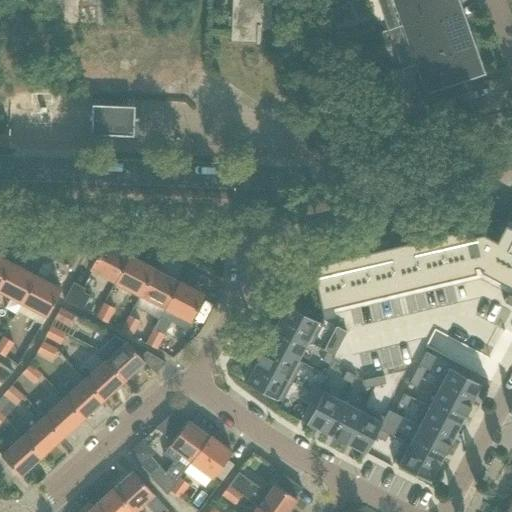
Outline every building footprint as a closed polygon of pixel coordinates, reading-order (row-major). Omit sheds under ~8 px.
[(270,26),(271,6),(270,0),(231,0),(230,41),(255,42),(255,44),(258,44),(259,26),(270,26)] [(456,0),(393,0),(426,91),(425,91),(426,92),(482,72),(456,0)] [(319,9),(303,14),(306,24),(323,18),(319,9)] [(471,111),(465,92),(451,97),(433,103),(439,119),(471,111)] [(134,107),(91,105),(89,138),(133,139),(133,124),(134,107)] [(316,110),(310,112),(312,129),(321,126),(316,110)] [(333,251),(308,257),(312,273),(311,273),(312,274),(320,309),(322,317),(333,314),(344,363),(363,374),(443,357),(424,347),(434,329),(484,355),(511,304),(511,228),(504,224),(500,232),(499,232),(496,239),(495,240),(490,237),(489,237),(481,233),(472,235),(466,236),(464,228),(463,228),(462,221),(437,227),(437,226),(333,250),(333,251)] [(115,282),(129,255),(103,242),(89,269),(115,282)] [(139,295),(153,268),(129,255),(115,282),(139,295)] [(0,282),(10,263),(0,257),(0,282)] [(0,291),(21,303),(35,275),(10,263),(0,282),(0,291)] [(164,308),(178,281),(153,268),(139,295),(134,306),(159,319),(164,308)] [(61,289),(35,275),(21,303),(47,316),(61,289)] [(73,281),(67,293),(64,300),(82,309),(89,296),(82,292),(85,287),(73,281)] [(204,294),(178,281),(164,308),(189,321),(204,294)] [(108,322),(115,308),(103,302),(96,317),(108,322)] [(22,303),(18,310),(42,322),(45,316),(22,303)] [(285,304),(274,323),(308,341),(307,342),(310,344),(311,344),(322,324),(322,323),(285,304)] [(60,307),(55,317),(69,325),(74,314),(60,307)] [(128,315),(121,330),(132,336),(140,321),(128,315)] [(274,323),(264,343),(297,360),(298,359),(307,342),(308,341),(274,323)] [(60,342),(65,332),(51,325),(46,335),(60,342)] [(163,334),(152,328),(145,342),(155,348),(163,334)] [(0,352),(5,356),(14,343),(3,336),(0,339),(0,352)] [(144,362),(131,347),(126,342),(114,336),(96,352),(123,381),(144,362)] [(51,360),(57,348),(43,341),(37,353),(51,360)] [(264,343),(254,363),(291,382),(302,362),(298,359),(297,360),(264,343)] [(326,351),(321,360),(329,364),(334,355),(326,351)] [(425,351),(418,364),(425,368),(429,370),(436,357),(425,351)] [(123,381),(96,352),(76,371),(84,380),(102,400),(123,381)] [(254,363),(244,382),(281,402),(291,382),(254,363)] [(42,374),(30,364),(22,373),(33,384),(42,374)] [(418,364),(413,374),(420,378),(425,368),(418,364)] [(438,386),(437,386),(470,404),(481,384),(448,367),(438,386)] [(346,371),(342,379),(351,383),(355,376),(346,371)] [(413,374),(408,383),(415,387),(420,378),(413,374)] [(383,375),(373,377),(375,386),(385,383),(383,375)] [(373,377),(362,380),(365,389),(375,386),(373,377)] [(102,400),(84,380),(63,399),(82,419),(102,400)] [(312,384),(308,391),(319,396),(322,390),(323,389),(312,384)] [(431,389),(423,404),(460,423),(470,404),(437,386),(438,386),(433,384),(431,389)] [(23,395),(12,385),(3,394),(15,405),(23,395)] [(315,403),(305,423),(325,433),(342,400),(322,390),(319,396),(316,402),(315,403)] [(308,391),(305,397),(315,403),(316,402),(319,396),(308,391)] [(403,393),(398,403),(406,407),(410,397),(403,393)] [(82,419),(63,399),(43,417),(61,438),(82,419)] [(342,400),(325,433),(344,443),(361,410),(359,409),(342,400)] [(413,423),(412,423),(417,426),(417,425),(450,442),(460,423),(423,404),(413,423)] [(361,410),(344,443),(364,453),(370,441),(374,435),(377,428),(382,419),(384,416),(380,414),(363,405),(361,410)] [(382,419),(377,428),(388,434),(392,436),(397,426),(402,417),(387,409),(384,416),(382,419)] [(61,438),(43,417),(22,436),(40,456),(61,438)] [(191,461),(209,436),(187,420),(163,453),(185,469),(191,461)] [(408,443),(407,444),(440,461),(450,442),(417,425),(417,426),(408,443)] [(377,428),(374,435),(384,441),(388,434),(377,428)] [(40,456),(22,436),(1,456),(19,476),(40,456)] [(231,451),(209,436),(191,461),(193,462),(187,470),(196,477),(201,469),(212,477),(231,451)] [(403,442),(393,462),(430,481),(440,461),(407,444),(408,443),(403,441),(403,442)] [(149,474),(166,494),(175,482),(159,465),(149,474)] [(169,511),(153,494),(132,470),(112,488),(133,511),(144,502),(153,511),(169,511)] [(294,497),(301,487),(282,473),(267,492),(238,471),(228,485),(241,494),(257,506),(265,511),(286,511),(296,499),(294,497)] [(170,490),(180,497),(189,485),(180,477),(170,490)] [(234,504),(241,494),(228,485),(221,495),(234,504)] [(133,511),(112,488),(93,506),(98,511),(133,511)] [(77,511),(98,511),(93,506),(89,502),(77,511)]
